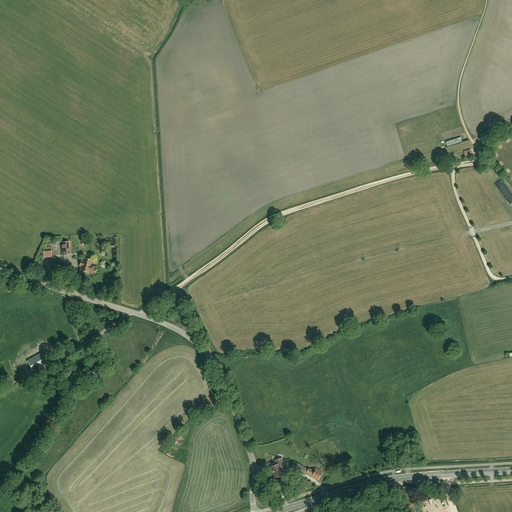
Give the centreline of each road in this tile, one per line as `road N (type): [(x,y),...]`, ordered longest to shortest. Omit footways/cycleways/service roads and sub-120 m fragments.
road 1 (track): [(453,166),(280,215),(182,284)]
road 2 (primary): [(276,511),(392,479),(511,471)]
road 3 (unclassified): [(254,511),(253,462),(211,360)]
road 4 (unclassified): [(140,315),(0,269)]
road 5 (unclassified): [(511,277),(494,278),(487,268),(454,189),(453,166)]
